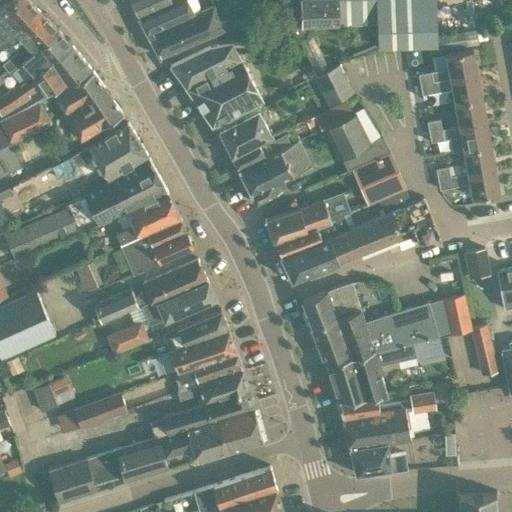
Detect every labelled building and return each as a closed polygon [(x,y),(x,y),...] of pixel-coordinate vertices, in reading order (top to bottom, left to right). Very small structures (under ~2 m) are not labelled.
[(0,43),(2,46),(18,34),(42,14),(29,0),(11,0),(0,7),(0,43)] [(130,0),(139,17),(178,0),(130,0)] [(201,12),(201,11),(196,0),(178,0),(139,17),(148,34),(195,14),(201,12)] [(305,26),(341,25),(339,0),(302,0),(303,15),(296,15),(293,23),(282,25),(284,36),(306,33),(305,26)] [(339,0),(341,25),(381,23),(381,46),(436,44),(434,0),(339,0)] [(195,14),(148,34),(160,55),(224,28),(213,6),(201,11),(201,12),(195,14)] [(9,71),(23,59),(59,30),(42,14),(18,34),(26,43),(2,62),(4,64),(9,71)] [(23,59),(9,71),(19,84),(72,45),(59,30),(23,59)] [(442,50),(466,45),(463,32),(439,36),(442,50)] [(260,109),(266,106),(233,42),(211,45),(171,64),(212,123),(216,121),(232,155),(270,135),(272,133),(260,109)] [(0,98),(0,112),(1,115),(4,112),(5,113),(31,96),(28,93),(39,84),(47,93),(90,68),(88,65),(72,45),(19,84),(0,98)] [(450,68),(431,71),(433,81),(478,72),(474,48),(447,53),(450,68)] [(329,104),(355,90),(340,61),(314,75),(329,104)] [(68,112),(107,90),(94,71),(55,93),(68,112)] [(419,73),(418,73),(420,83),(421,83),(433,81),(431,71),(419,73)] [(478,72),(433,81),(435,91),(453,87),(456,99),(482,94),(478,72)] [(421,83),(420,83),(422,92),(422,93),(423,93),(435,91),(433,81),(421,83)] [(420,83),(413,84),(415,93),(422,92),(420,83)] [(65,114),(81,137),(123,113),(107,90),(68,112),(65,114)] [(460,125),(487,120),(482,94),(456,99),(460,124),(460,125)] [(325,126),(353,113),(346,100),(315,116),(318,122),(321,128),(325,126)] [(0,119),(0,174),(23,163),(13,142),(51,122),(40,102),(20,113),(2,121),(1,119),(0,119)] [(355,112),(353,113),(325,126),(341,156),(371,141),(355,112)] [(315,116),(306,120),(310,126),(318,122),(315,116)] [(440,118),(427,120),(429,130),(441,128),(440,118)] [(460,124),(441,128),(443,138),(449,137),(452,150),(464,147),(491,143),(487,120),(460,125),(460,124)] [(60,162),(13,185),(22,205),(81,176),(76,166),(88,160),(87,157),(93,153),(108,177),(147,155),(128,122),(60,162)] [(441,128),(429,130),(431,140),(443,138),(441,128)] [(239,168),(290,143),(286,135),(273,141),(270,135),(232,155),(239,168)] [(310,165),(298,139),(290,143),(239,168),(251,192),(278,180),(279,181),(310,165)] [(467,161),(459,163),(461,172),(469,171),(495,166),(491,143),(464,147),(467,161)] [(391,152),(358,166),(373,200),(374,200),(378,198),(404,187),(406,187),(391,152)] [(128,209),(167,191),(149,157),(86,192),(87,194),(66,202),(67,208),(6,233),(15,255),(98,220),(99,222),(128,209)] [(437,167),(435,167),(437,177),(450,174),(448,165),(437,167)] [(461,172),(450,174),(452,185),(471,181),(473,196),(500,191),(495,166),(469,171),(461,172)] [(450,174),(437,177),(439,187),(452,185),(450,174)] [(2,176),(0,176),(0,196),(9,192),(2,176)] [(278,180),(251,192),(256,203),(282,189),(279,181),(278,180)] [(404,187),(378,198),(384,212),(403,204),(405,204),(403,199),(409,197),(404,187)] [(128,209),(134,224),(115,232),(121,244),(180,218),(167,191),(128,209)] [(323,198),(266,218),(275,239),(320,224),(331,220),(330,218),(343,213),(348,210),(349,210),(343,191),(323,198)] [(419,244),(441,236),(425,196),(405,204),(403,204),(412,226),(419,244)] [(290,277),(402,232),(401,230),(412,226),(403,204),(384,212),(354,224),(348,227),(281,254),(290,277)] [(320,224),(275,239),(281,254),(348,227),(354,224),(348,210),(343,213),(330,218),(331,220),(320,224)] [(121,244),(133,273),(192,245),(180,218),(121,244)] [(470,276),(490,271),(485,247),(465,251),(470,276)] [(153,302),(207,279),(198,258),(143,281),(147,290),(135,295),(139,302),(140,302),(151,297),(153,302)] [(101,282),(92,260),(76,266),(85,288),(101,282)] [(511,305),(511,265),(496,269),(503,308),(511,305)] [(151,297),(140,302),(149,324),(164,318),(214,297),(207,279),(153,302),(151,297)] [(313,325),(326,361),(377,349),(376,348),(386,345),(387,346),(448,330),(442,298),(429,301),(365,319),(353,279),(327,288),(336,318),(313,325)] [(139,302),(135,295),(131,287),(95,302),(99,312),(91,315),(94,323),(139,303),(139,302)] [(302,297),(313,325),(336,318),(327,288),(302,297)] [(37,290),(0,306),(0,354),(1,357),(56,335),(37,290)] [(444,298),(452,331),(472,326),(464,293),(444,298)] [(187,342),(229,328),(221,308),(164,332),(171,348),(187,342)] [(498,368),(487,321),(472,324),(483,371),(498,368)] [(114,350),(147,337),(142,324),(109,337),(114,350)] [(177,367),(235,347),(229,328),(187,342),(171,348),(177,367)] [(511,390),(511,339),(508,341),(509,345),(501,347),(509,391),(511,390)] [(377,349),(326,361),(339,397),(376,392),(386,391),(380,363),(399,359),(395,345),(377,349)] [(204,377),(242,364),(235,347),(177,367),(178,372),(174,373),(175,378),(179,389),(199,383),(198,380),(204,377)] [(19,355),(8,360),(13,372),(24,367),(19,355)] [(254,407),(248,387),(243,368),(205,381),(199,383),(179,389),(177,390),(180,400),(202,393),(204,401),(173,412),(162,414),(162,415),(167,432),(188,426),(216,418),(217,417),(218,417),(254,407)] [(49,381),(50,383),(33,389),(41,409),(58,403),(54,393),(71,386),(66,374),(49,381)] [(432,389),(410,392),(410,398),(411,404),(412,410),(435,406),(432,389)] [(81,424),(126,408),(120,390),(75,407),(81,424)] [(376,392),(339,397),(343,414),(380,408),(405,405),(411,404),(410,398),(379,402),(377,396),(376,392)] [(383,441),(387,441),(400,438),(401,440),(403,440),(403,438),(411,437),(405,405),(380,408),(343,414),(350,445),(352,444),(356,446),(377,442),(377,439),(382,439),(383,441)] [(227,450),(263,439),(254,407),(218,417),(227,450)] [(9,422),(5,410),(0,412),(0,425),(0,426),(9,422)] [(167,432),(162,415),(149,419),(154,436),(158,435),(167,432)] [(198,458),(227,450),(218,417),(167,432),(158,435),(164,455),(194,446),(198,458)] [(445,444),(453,444),(455,444),(454,431),(444,431),(445,444)] [(164,455),(158,435),(154,436),(116,447),(124,473),(166,461),(164,455)] [(350,445),(356,473),(407,467),(405,451),(389,453),(387,441),(383,441),(382,439),(377,439),(377,442),(356,446),(352,444),(350,445)] [(93,483),(124,473),(116,447),(107,451),(50,468),(59,498),(95,488),(93,483)] [(5,463),(11,475),(22,470),(17,458),(5,463)] [(193,488),(199,509),(276,485),(270,465),(193,488)] [(225,511),(266,511),(282,507),(276,485),(220,503),(199,509),(188,511),(224,511),(226,511),(225,511)] [(495,511),(496,494),(499,491),(497,489),(494,492),(460,493),(457,490),(456,492),(459,496),(459,511),(495,511)]
